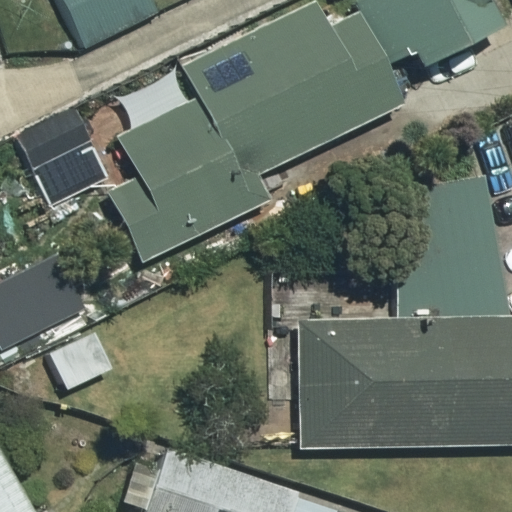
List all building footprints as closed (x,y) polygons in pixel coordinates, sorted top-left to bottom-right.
[(68,0),(91,47),(166,8),(161,0),(68,0)] [(117,191),(152,261),(281,196),(270,173),(417,101),(398,62),(426,48),(435,63),(511,24),(511,23),(501,0),(364,0),(369,9),(339,24),(326,0),(319,0),(192,62),(208,96),(132,133),(151,174),(117,191)] [(0,63),(9,59),(0,40),(0,63)] [(22,134),(39,169),(98,139),(81,106),(22,134)] [(308,320),(310,448),(511,444),(511,285),(490,176),(400,196),(403,318),(308,320)] [(0,282),(0,334),(7,349),(91,309),(64,252),(0,282)] [(61,351),(78,388),(118,370),(101,332),(61,351)] [(0,443),(0,511),(44,511),(3,442),(0,443)] [(305,511),(312,493),(212,459),(207,473),(171,461),(154,509),(160,511),(305,511)]
